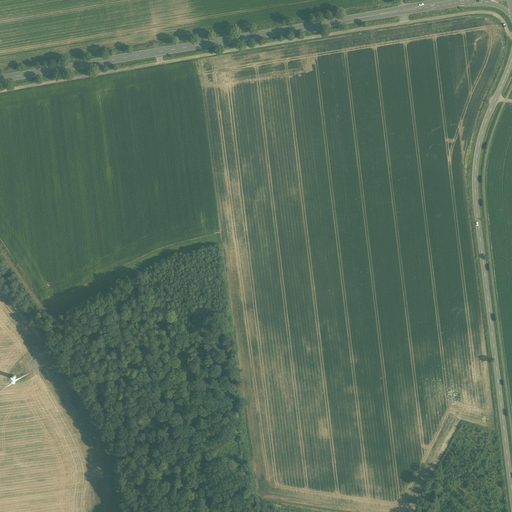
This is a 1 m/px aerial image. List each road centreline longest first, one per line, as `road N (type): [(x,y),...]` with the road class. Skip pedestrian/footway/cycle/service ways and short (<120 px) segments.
road 1 (primary): [(465,0),(0,78)]
road 2 (secondary): [(511,495),(474,195),(483,125),(511,56)]
